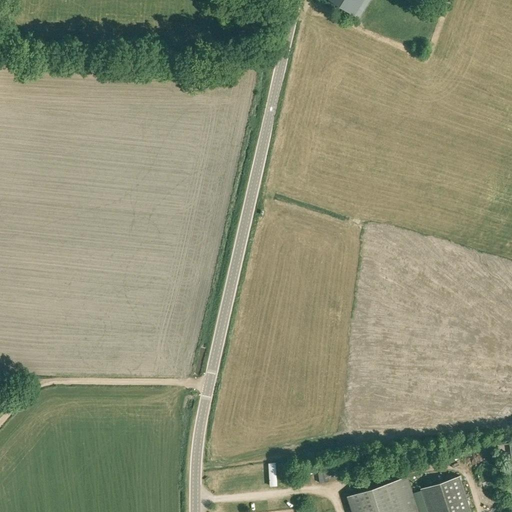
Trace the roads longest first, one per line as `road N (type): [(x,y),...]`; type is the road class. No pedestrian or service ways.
road 1 (tertiary): [(195,511),(198,432),(296,0)]
road 2 (track): [(284,51),(242,48),(190,62),(0,48)]
road 3 (track): [(0,423),(36,384),(50,380),(208,385)]
